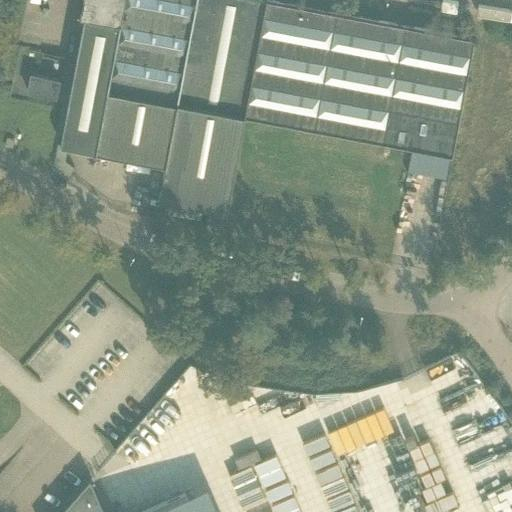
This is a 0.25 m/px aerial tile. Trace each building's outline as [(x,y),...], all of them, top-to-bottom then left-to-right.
[(209,205),(206,221),(205,226),(223,230),(244,115),(265,0),(86,0),(59,144),(165,162),(159,196),(209,205)] [(473,38),(386,22),(268,0),(265,0),(244,115),(271,120),(452,153),(473,38)] [(55,97),(58,79),(30,74),(26,92),(55,97)] [(177,331),(169,324),(163,331),(171,338),(177,331)] [(192,511),(184,493),(140,511),(105,511),(90,476),(57,511),(192,511)]
